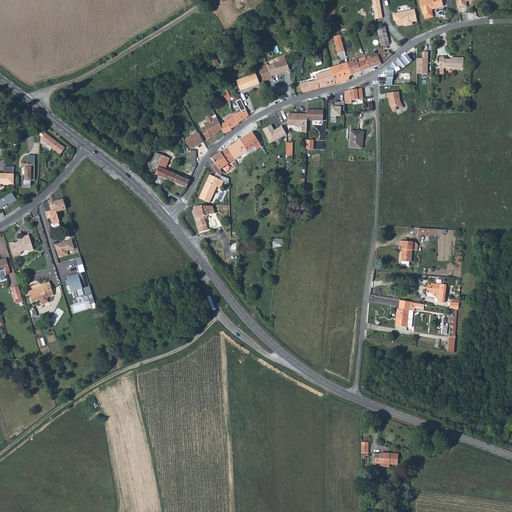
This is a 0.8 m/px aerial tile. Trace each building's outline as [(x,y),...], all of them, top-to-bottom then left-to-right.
[(373,0),(376,19),(383,18),(379,0),(373,0)] [(427,0),(421,2),(426,19),(435,17),(433,10),(444,7),(442,0),(427,0)] [(456,0),(458,8),(468,7),(467,1),(476,0),(456,0)] [(415,9),(393,14),(394,20),(396,20),(397,24),(400,26),(404,26),(405,27),(414,25),(413,23),(418,21),(415,9)] [(377,29),(379,35),(388,33),(386,27),(377,29)] [(379,35),(381,46),(390,44),(388,33),(379,35)] [(341,34),(334,36),(338,53),(345,51),(341,34)] [(367,56),(370,68),(379,65),(390,57),(385,50),(367,56)] [(333,66),(337,81),(351,77),(350,73),(370,68),(367,56),(366,53),(362,54),(363,59),(333,66)] [(415,61),(410,54),(400,60),(390,68),(390,78),(390,85),(395,85),(395,82),(396,76),(415,61)] [(264,71),(267,77),(275,74),(276,77),(294,69),(289,56),(281,59),(282,63),(272,68),(264,71)] [(441,56),(441,68),(445,68),(453,68),(453,70),(464,71),(464,58),(454,58),(454,60),(451,60),(446,59),(445,56),(441,56)] [(429,58),(418,58),(418,73),(428,73),(429,58)] [(301,81),(304,90),(337,81),(333,66),(333,64),(327,66),(327,69),(316,72),(318,78),(304,81),(304,80),(301,81)] [(267,77),(269,82),(277,79),(276,77),(275,74),(267,77)] [(239,83),(243,93),(262,85),(259,78),(258,75),(239,83)] [(351,90),(345,92),(346,100),(346,104),(353,103),(353,100),(364,99),(363,88),(351,90)] [(226,96),(229,103),(237,99),(234,92),(226,96)] [(398,92),(386,94),(387,98),(388,98),(389,104),(390,107),(391,106),(394,112),(403,108),(400,101),(398,92)] [(336,103),(333,103),(332,117),(338,117),(338,116),(341,116),(341,111),(346,111),(346,104),(346,100),(342,100),(342,102),(336,101),(336,103)] [(227,122),(220,125),(224,134),(232,130),(231,128),(239,125),(240,123),(249,117),(246,109),(234,115),(233,114),(225,118),(227,122)] [(322,111),(305,110),(305,114),(305,119),(321,121),(322,111)] [(305,114),(286,113),(285,124),(298,124),(298,127),(299,127),(299,132),(304,133),(305,114)] [(272,125),(264,129),(271,143),(287,134),(282,126),(275,130),(272,125)] [(212,129),(202,134),(204,138),(207,137),(208,141),(216,137),(212,129)] [(361,148),(361,142),(363,142),(363,130),(350,130),(350,148),(361,148)] [(240,141),(247,153),(257,146),(258,148),(263,145),(253,131),(240,141)] [(40,139),(41,140),(51,148),(59,154),(64,148),(45,132),(40,139)] [(196,138),(182,137),(182,146),(187,146),(187,167),(185,167),(185,170),(188,170),(188,172),(195,171),(196,168),(196,138)] [(51,148),(41,140),(39,142),(50,150),(51,148)] [(236,143),(244,155),(247,153),(240,141),(236,143)] [(228,148),(236,160),(244,155),(236,143),(228,148)] [(221,153),(229,166),(230,167),(233,165),(232,163),(236,160),(228,148),(221,153)] [(152,165),(158,168),(164,156),(156,153),(152,165)] [(213,159),(219,170),(218,171),(220,173),(229,166),(221,153),(213,159)] [(27,163),(22,163),(21,175),(23,175),(23,185),(31,186),(31,180),(34,180),(35,163),(35,155),(28,155),(27,163)] [(164,156),(158,168),(168,171),(172,160),(164,156)] [(3,176),(0,175),(0,185),(13,185),(13,168),(3,168),(3,176)] [(158,168),(156,174),(169,180),(186,188),(191,178),(188,177),(187,180),(171,173),(170,174),(167,173),(168,171),(158,168)] [(201,198),(212,202),(218,186),(221,187),(224,180),(210,174),(201,198)] [(0,199),(0,207),(1,208),(8,203),(10,205),(18,200),(12,192),(0,199)] [(65,199),(55,201),(55,204),(51,205),(52,210),(46,212),(48,219),(52,218),(53,224),(60,223),(57,212),(68,209),(65,199)] [(194,207),(201,233),(209,230),(205,220),(207,214),(213,212),(211,205),(202,205),(194,207)] [(12,240),(8,241),(12,255),(19,253),(21,249),(26,248),(28,249),(32,247),(27,233),(21,235),(22,236),(17,238),(18,241),(15,242),(12,240)] [(273,247),(283,247),(284,238),(273,238),(273,247)] [(72,240),(55,245),(59,258),(70,254),(69,251),(75,249),(72,240)] [(409,263),(411,263),(412,250),(412,248),(402,247),(401,262),(401,266),(409,267),(409,263)] [(80,257),(75,259),(79,273),(81,272),(85,271),(80,257)] [(0,262),(0,277),(7,276),(6,273),(10,271),(7,259),(2,260),(3,262),(0,262)] [(63,271),(63,268),(69,266),(68,261),(55,263),(57,273),(63,271)] [(79,273),(67,277),(71,291),(76,290),(77,296),(91,292),(89,286),(85,286),(81,272),(79,273)] [(429,293),(432,294),(438,294),(438,300),(436,300),(436,303),(444,303),(445,284),(429,283),(429,286),(429,293)] [(22,297),(18,285),(11,287),(15,299),(22,297)] [(46,285),(42,287),(29,291),(32,301),(40,299),(41,304),(48,302),(47,297),(53,295),(51,287),(47,289),(46,285)] [(411,302),(398,299),(398,310),(396,310),(394,326),(410,328),(411,312),(410,311),(411,302)] [(395,468),(404,467),(409,467),(410,458),(396,460),(395,468)]
